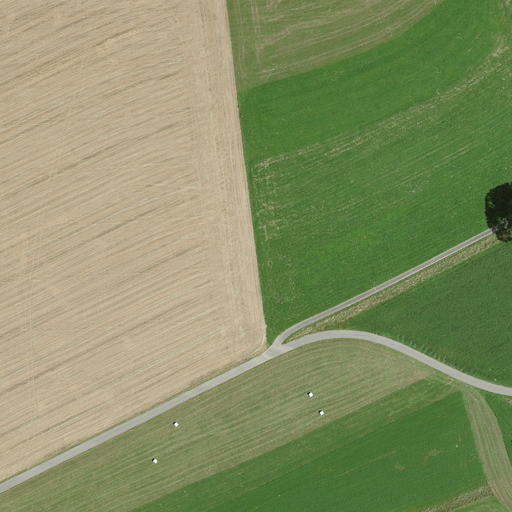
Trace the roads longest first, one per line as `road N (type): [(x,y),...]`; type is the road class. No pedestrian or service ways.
road 1 (track): [(511,395),(370,340),(318,340),(0,492)]
road 2 (track): [(511,223),(290,333),(274,356)]
